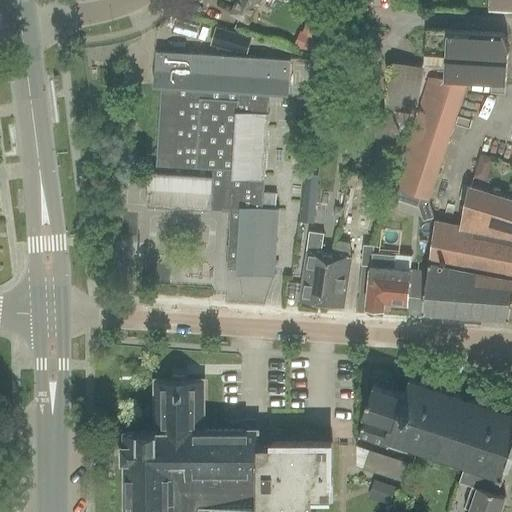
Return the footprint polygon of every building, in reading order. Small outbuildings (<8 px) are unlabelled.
[(240,0),(233,14),(248,22),(259,0),(240,0)] [(332,4),(322,0),(312,0),(306,17),(324,24),(332,4)] [(511,12),(511,0),(490,0),(489,11),(511,12)] [(449,79),(469,80),(507,82),(509,48),(504,32),(428,28),(427,63),(450,64),(449,79)] [(290,95),(291,59),(157,51),(154,87),(161,87),(156,173),(149,172),(147,206),(232,211),(229,268),(238,268),(238,272),(277,275),(280,208),(277,208),(278,193),(265,192),(271,94),(290,95)] [(425,67),(394,62),(387,106),(418,111),(425,67)] [(431,200),(469,80),(449,79),(430,78),(394,188),(399,190),(430,199),(431,200)] [(401,135),(393,113),(370,122),(378,144),(401,135)] [(477,174),(490,178),(496,155),(484,152),(477,174)] [(424,312),(462,315),(481,316),(509,318),(511,305),(511,198),(471,185),(462,226),(436,221),(429,271),(426,296),(424,312)] [(399,190),(396,199),(421,207),(425,220),(435,217),(430,199),(399,190)] [(318,195),(304,194),(302,222),(316,224),(318,195)] [(121,208),(118,235),(139,238),(142,211),(121,208)] [(316,301),(329,303),(335,254),(323,252),(325,234),(310,232),(309,240),(302,300),(306,301),(307,303),(313,304),(316,301)] [(375,245),(365,244),(363,265),(372,265),(368,307),(385,308),(386,300),(409,303),(410,293),(426,296),(429,271),(395,267),(396,254),(375,252),(375,245)] [(353,257),(335,254),(329,303),(332,303),(333,306),(339,306),(341,305),(347,306),(353,257)] [(244,423),(244,429),(204,429),(204,379),(188,380),(188,375),(173,375),(173,379),(157,380),(157,429),(142,429),(142,432),(127,432),(127,445),(124,445),(125,463),(127,463),(127,511),(313,511),(314,497),(334,497),(333,442),(274,442),(274,445),(259,445),(259,429),(259,423),(244,423)] [(499,494),(511,455),(511,412),(439,388),(441,383),(431,380),(430,385),(411,378),(406,393),(390,388),(393,380),(383,377),(381,385),(375,383),(358,433),(387,443),(387,444),(391,446),(390,447),(409,453),(409,450),(417,453),(418,449),(466,465),(461,482),(473,487),(466,508),(472,510),(471,511),(501,511),(507,497),(499,494)] [(413,464),(370,450),(364,468),(407,483),(413,464)] [(373,495),(394,499),(397,483),(376,480),(373,495)]
